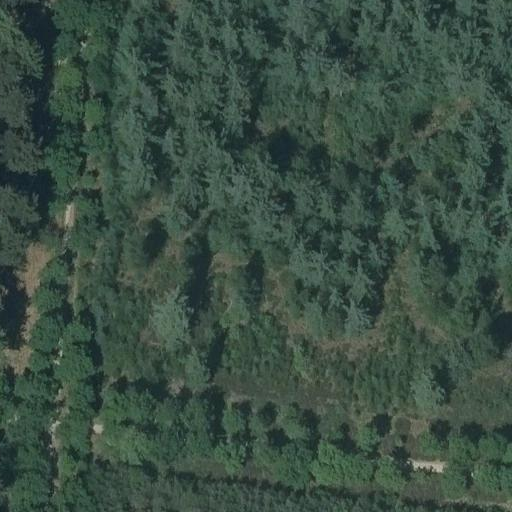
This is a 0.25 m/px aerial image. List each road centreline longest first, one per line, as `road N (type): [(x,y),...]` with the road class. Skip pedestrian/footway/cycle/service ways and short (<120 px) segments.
road 1 (track): [(511,475),(0,415)]
road 2 (track): [(52,511),(92,0)]
